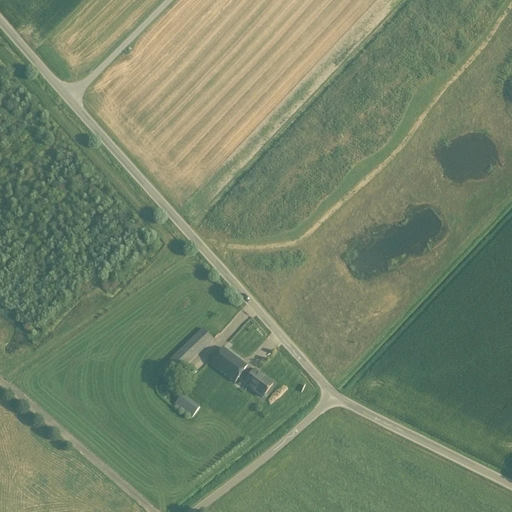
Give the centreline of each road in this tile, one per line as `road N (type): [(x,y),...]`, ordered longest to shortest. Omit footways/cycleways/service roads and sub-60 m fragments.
road 1 (unclassified): [(333,396),(0,22)]
road 2 (unclassified): [(511,486),(333,396)]
road 3 (unclassified): [(194,511),(333,396)]
